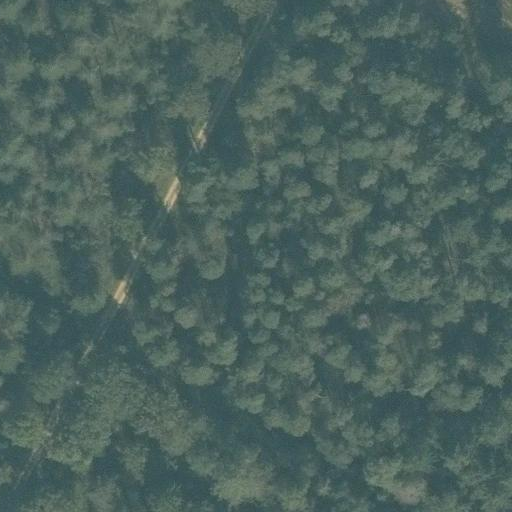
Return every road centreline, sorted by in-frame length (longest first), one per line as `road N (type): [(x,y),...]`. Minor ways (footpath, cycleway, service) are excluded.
road 1 (track): [(101,335),(276,0)]
road 2 (track): [(7,511),(101,335)]
